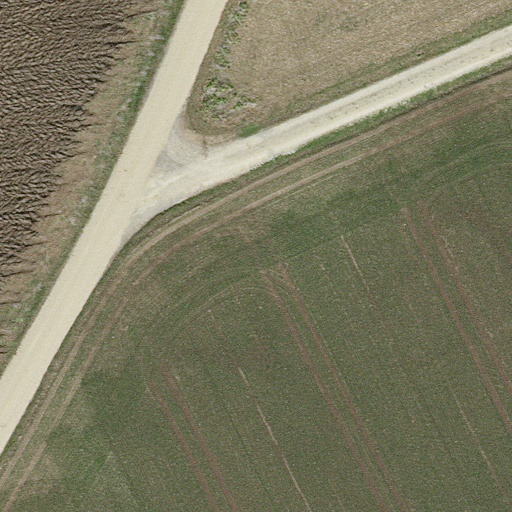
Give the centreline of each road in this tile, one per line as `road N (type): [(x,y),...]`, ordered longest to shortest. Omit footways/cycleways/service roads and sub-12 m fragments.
road 1 (track): [(0,423),(122,196),(203,0)]
road 2 (track): [(511,42),(212,169),(122,196)]
